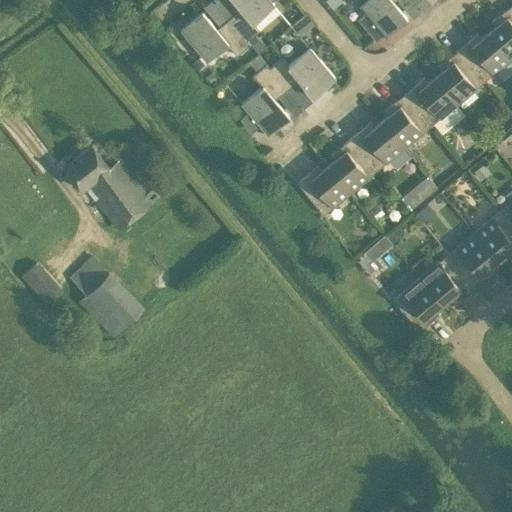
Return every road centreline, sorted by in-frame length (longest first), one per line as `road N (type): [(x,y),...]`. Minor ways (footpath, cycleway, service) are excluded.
road 1 (residential): [(511,408),(456,344),(511,299)]
road 2 (residential): [(371,75),(277,153)]
